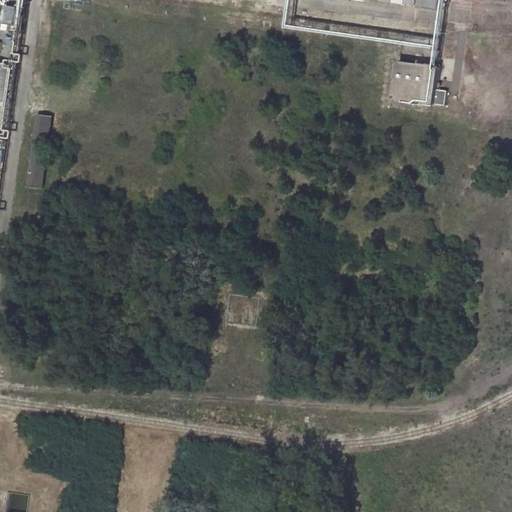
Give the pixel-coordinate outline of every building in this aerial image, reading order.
[(413,0),(413,8),(436,12),(437,0),(413,0)] [(17,24),(19,8),(7,7),(4,23),(17,24)] [(12,63),(0,61),(0,98),(7,100),(12,63)] [(398,94),(438,100),(447,101),(449,86),(440,85),(442,69),(401,64),(398,94)] [(41,114),(29,185),(42,187),(52,115),(41,114)]
